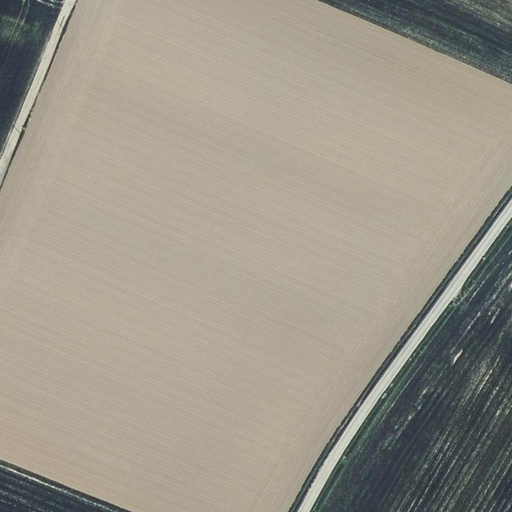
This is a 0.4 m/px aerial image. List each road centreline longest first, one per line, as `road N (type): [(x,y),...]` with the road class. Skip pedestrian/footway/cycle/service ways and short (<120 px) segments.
road 1 (tertiary): [(511,204),(358,418),(306,511)]
road 2 (unclassified): [(71,0),(0,175)]
